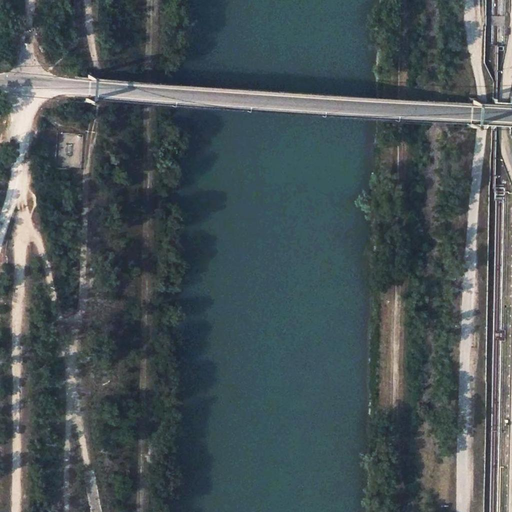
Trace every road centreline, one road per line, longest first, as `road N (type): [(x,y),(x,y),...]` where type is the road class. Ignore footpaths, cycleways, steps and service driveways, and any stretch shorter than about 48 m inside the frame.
road 1 (track): [(466,511),(470,228),(484,93),(469,40),(470,0)]
road 2 (track): [(87,0),(97,105),(62,511)]
road 3 (unclassified): [(511,116),(0,83)]
road 4 (track): [(15,511),(27,0)]
road 5 (track): [(394,511),(404,0)]
road 6 (track): [(22,206),(38,235),(95,511)]
